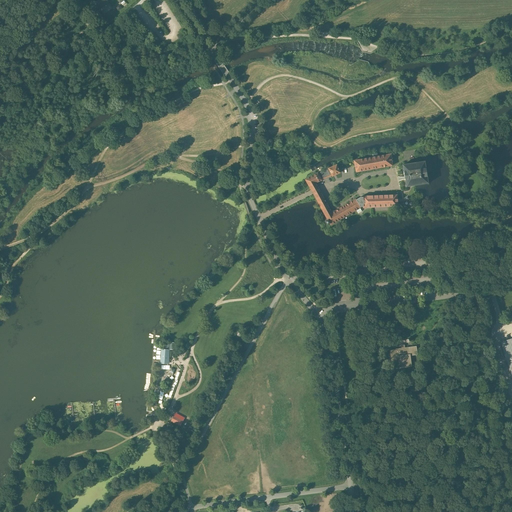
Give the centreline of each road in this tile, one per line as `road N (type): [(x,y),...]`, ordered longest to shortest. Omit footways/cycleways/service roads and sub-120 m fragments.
road 1 (unclassified): [(314,313),(489,292),(511,392)]
road 2 (unclassified): [(191,508),(184,469),(287,279)]
road 3 (unclassified): [(210,49),(247,106),(247,191),(287,279)]
road 4 (unclassified): [(314,313),(327,335),(350,487)]
road 5 (unclassified): [(350,487),(191,508)]
